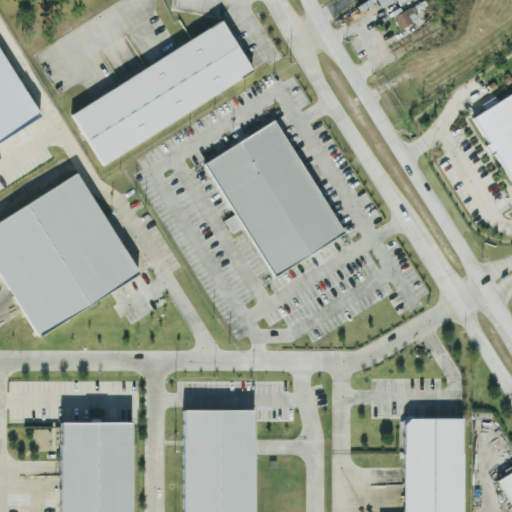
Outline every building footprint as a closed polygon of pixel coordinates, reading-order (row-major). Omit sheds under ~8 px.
[(395,16),(400,29),(421,19),(416,7),(395,16)] [(219,21),(250,71),(100,164),(69,114),(219,21)] [(0,146),(45,122),(0,39),(0,146)] [(511,182),(470,117),(511,91),(511,182)] [(272,120),(342,233),(273,277),(202,164),(272,120)] [(0,279),(0,220),(73,174),(135,273),(35,336),(0,279)] [(181,511),(181,412),(250,412),(250,511),(181,511)] [(408,417),(403,423),(402,511),(461,511),(461,419),(408,417)] [(127,424),(127,511),(59,511),(59,424),(127,424)] [(511,470),(496,480),(511,505),(511,470)]
